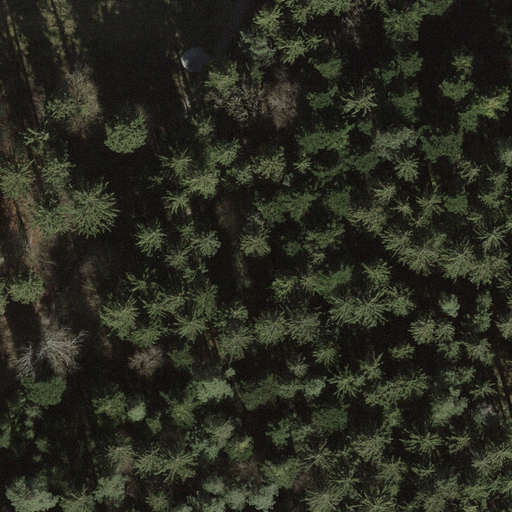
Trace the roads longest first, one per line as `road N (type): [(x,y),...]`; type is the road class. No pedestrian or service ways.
road 1 (track): [(245,0),(186,110),(67,290),(61,334),(0,392)]
road 2 (track): [(359,0),(105,317),(61,334)]
